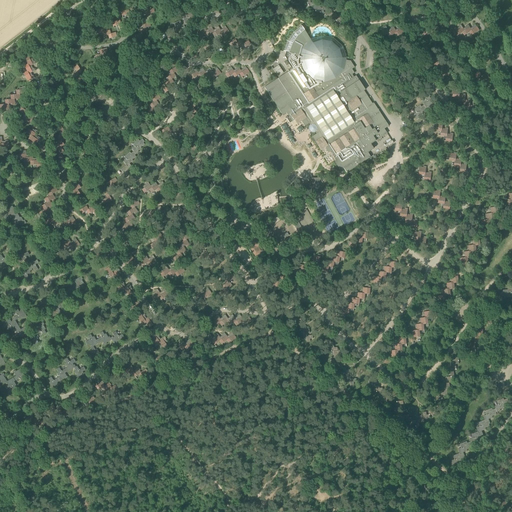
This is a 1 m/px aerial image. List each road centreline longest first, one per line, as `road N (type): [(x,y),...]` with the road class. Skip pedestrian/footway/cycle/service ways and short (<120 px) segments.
road 1 (residential): [(432,267),(481,164),(412,57),(361,41)]
road 2 (track): [(277,332),(34,441)]
road 3 (track): [(470,489),(277,332)]
road 4 (residential): [(511,261),(417,385),(402,386),(363,354)]
road 5 (track): [(271,511),(253,498),(227,500),(146,392)]
road 6 (residential): [(166,156),(249,283)]
road 7 (residential): [(249,283),(309,249),(328,249),(371,211)]
road 8 (residential): [(45,395),(67,395),(90,381),(161,324)]
road 9 (residential): [(70,42),(44,77),(41,101),(73,114),(103,113)]
road 10 (residential): [(161,324),(184,336),(213,312),(273,315)]
road 11 (residential): [(361,41),(358,72),(393,123),(400,149)]
